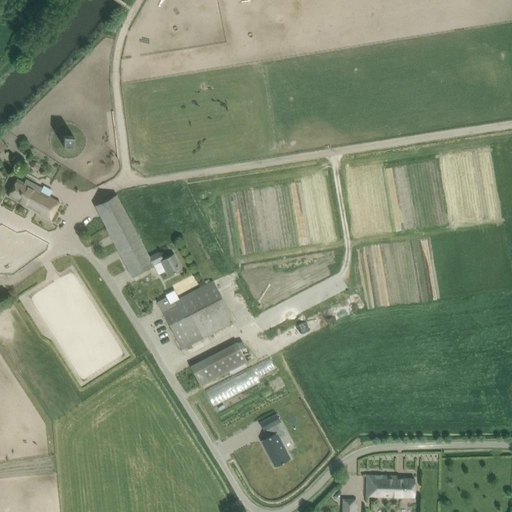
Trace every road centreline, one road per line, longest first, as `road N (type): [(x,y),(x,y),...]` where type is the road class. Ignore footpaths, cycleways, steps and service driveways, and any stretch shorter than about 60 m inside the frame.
road 1 (track): [(129,182),(511,122)]
road 2 (unclassified): [(261,511),(243,497),(104,269),(63,240)]
road 3 (unclassified): [(511,445),(369,449),(283,511)]
road 4 (track): [(129,182),(115,59),(134,10)]
